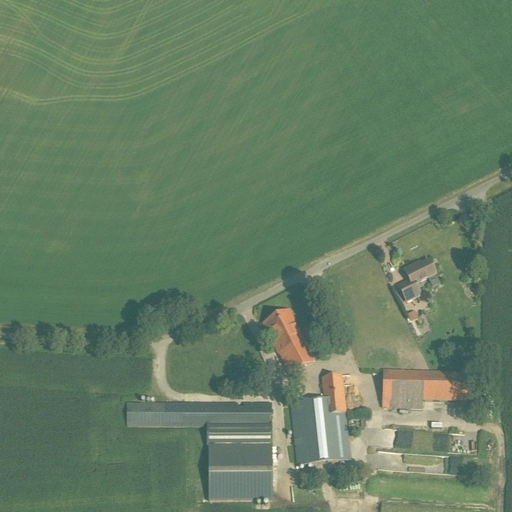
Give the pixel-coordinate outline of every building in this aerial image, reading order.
[(415,286),(435,275),(428,262),(414,269),(413,266),(404,271),(409,282),(398,287),(406,303),(420,296),(415,286)] [(478,285),(472,290),(476,294),(481,289),(478,285)] [(276,318),(264,324),(269,334),(290,375),(314,362),(304,342),(293,321),(288,312),(276,318)] [(474,375),(383,372),(381,409),(422,411),(422,403),(472,404),(474,375)] [(350,461),(345,414),(342,376),(322,378),(324,401),(291,404),(298,467),(350,461)] [(127,428),(261,428),(272,428),(272,405),(127,406),(127,428)] [(349,425),(350,436),(350,437),(359,436),(359,429),(365,429),(365,424),(349,425)] [(210,452),(210,502),(272,501),(271,444),(265,444),(265,451),(210,452)]
